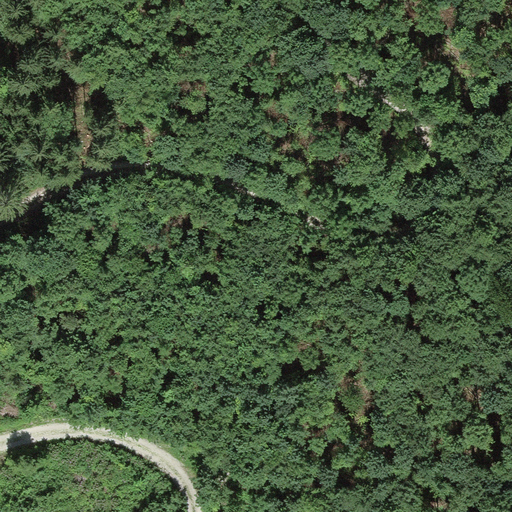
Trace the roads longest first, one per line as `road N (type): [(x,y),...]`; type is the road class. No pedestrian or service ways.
road 1 (track): [(269,0),(412,116),(431,145),(432,202),(406,233),(369,241),(204,174),(145,169),(0,214)]
road 2 (track): [(0,438),(50,419),(104,424),(163,458),(187,492),(190,511)]
road 3 (track): [(150,449),(175,447),(236,485),(307,488),(347,501),(355,511)]
road 4 (track): [(416,221),(511,381)]
